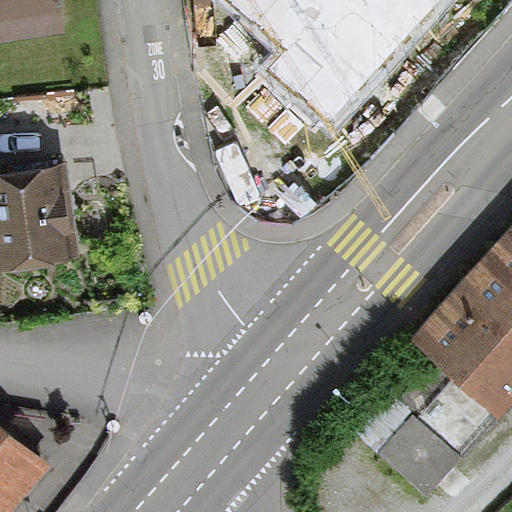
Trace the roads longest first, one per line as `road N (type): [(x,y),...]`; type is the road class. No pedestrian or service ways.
road 1 (residential): [(137,0),(160,146),(200,263),(223,306),(280,369)]
road 2 (primary): [(280,369),(511,99)]
road 3 (primary): [(280,369),(178,482)]
